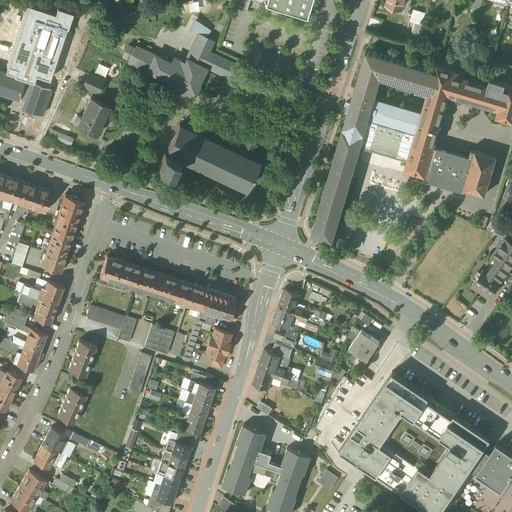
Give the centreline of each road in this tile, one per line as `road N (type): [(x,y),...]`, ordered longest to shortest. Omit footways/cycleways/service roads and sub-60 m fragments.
road 1 (secondary): [(280,241),(390,294),(511,381)]
road 2 (residential): [(362,0),(280,241)]
road 3 (residential): [(89,235),(30,406),(0,462)]
road 4 (residential): [(263,293),(196,511)]
road 5 (track): [(62,322),(239,380)]
road 6 (secondary): [(105,184),(280,241)]
road 7 (residential): [(263,293),(89,235)]
